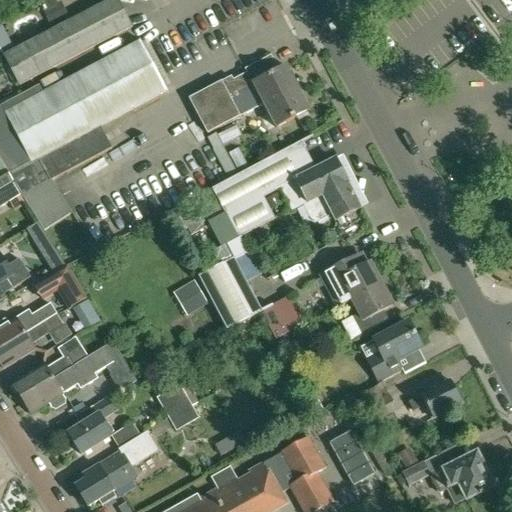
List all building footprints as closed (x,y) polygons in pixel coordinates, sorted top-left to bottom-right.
[(4,55),(20,86),(132,27),(117,0),(110,0),(15,49),(4,55)] [(0,47),(4,55),(15,49),(1,23),(0,23),(0,47)] [(22,195),(50,180),(111,148),(100,127),(166,92),(139,42),(43,93),(39,87),(0,107),(0,161),(4,167),(12,181),(15,184),(21,194),(22,195)] [(233,81),(231,78),(189,100),(208,134),(263,104),(277,129),(310,111),(286,67),(279,71),(271,56),(245,70),(247,74),(233,81)] [(274,220),(262,197),(280,188),(315,170),(302,144),(249,171),(177,209),(190,234),(208,224),(220,249),(238,240),(242,249),(250,245),(249,243),(270,232),(266,225),(274,220)] [(238,149),(228,155),(238,173),(248,168),(238,149)] [(315,170),(280,188),(291,211),(303,205),(313,224),(317,222),(319,225),(328,221),(327,217),(332,215),(335,221),(360,209),(336,160),(315,170)] [(0,188),(12,181),(4,167),(0,169),(0,188)] [(50,180),(22,195),(44,230),(71,214),(50,180)] [(0,207),(21,194),(15,184),(0,193),(0,207)] [(56,253),(44,260),(52,274),(64,267),(56,253)] [(0,255),(0,254),(0,284),(6,294),(32,277),(20,259),(8,266),(0,255)] [(321,275),(337,308),(352,300),(353,300),(387,282),(383,273),(376,276),(370,264),(367,265),(361,254),(321,275)] [(198,276),(226,330),(261,312),(233,258),(198,276)] [(88,300),(66,266),(33,287),(42,301),(58,291),(71,311),(88,300)] [(180,290),(194,313),(208,305),(194,282),(180,290)] [(359,313),(352,317),(340,323),(350,341),(389,321),(384,311),(392,306),(386,293),(392,290),(387,282),(353,300),(352,300),(359,313)] [(76,311),(88,331),(102,323),(91,303),(76,311)] [(58,316),(51,305),(32,316),(29,311),(16,319),(8,324),(6,320),(0,323),(0,349),(47,321),(58,316)] [(47,321),(0,349),(0,363),(4,369),(35,350),(32,344),(64,325),(58,316),(47,321)] [(409,323),(373,342),(380,355),(368,361),(380,384),(401,373),(396,362),(422,348),(409,323)] [(58,349),(64,359),(47,369),(44,364),(12,383),(22,398),(76,365),(88,358),(87,357),(76,338),(58,349)] [(76,365),(22,398),(31,414),(49,403),(52,407),(56,409),(65,404),(66,399),(63,395),(78,385),(81,390),(95,381),(92,377),(112,364),(117,371),(126,366),(112,342),(101,349),(87,357),(88,358),(76,365)] [(421,396),(422,397),(408,403),(413,413),(426,406),(433,419),(462,404),(461,403),(463,399),(460,393),(455,391),(450,381),(421,396)] [(169,420),(192,407),(179,385),(157,398),(169,420)] [(340,416),(358,406),(352,394),(334,405),(340,416)] [(375,422),(397,411),(389,395),(366,406),(375,422)] [(97,414),(80,425),(68,434),(82,455),(112,436),(102,420),(117,410),(110,398),(94,408),(97,414)] [(199,419),(192,407),(169,420),(176,432),(199,419)] [(351,432),(329,444),(353,487),(375,475),(351,432)] [(326,469),(309,439),(250,472),(252,474),(238,482),(230,468),(211,478),(218,490),(200,500),(198,495),(167,511),(271,511),(285,504),(280,495),(291,488),(304,511),(317,511),(334,502),(318,473),(326,469)] [(87,480),(76,487),(88,507),(99,501),(103,507),(117,498),(113,492),(137,477),(125,458),(128,455),(135,467),(152,456),(142,440),(99,466),(98,465),(84,475),(87,480)] [(440,454),(402,473),(406,481),(409,487),(415,484),(430,476),(432,479),(431,479),(439,494),(447,490),(455,503),(465,497),(467,501),(494,487),(492,484),(495,482),(488,469),(485,470),(477,454),(468,458),(447,469),(440,454)]
